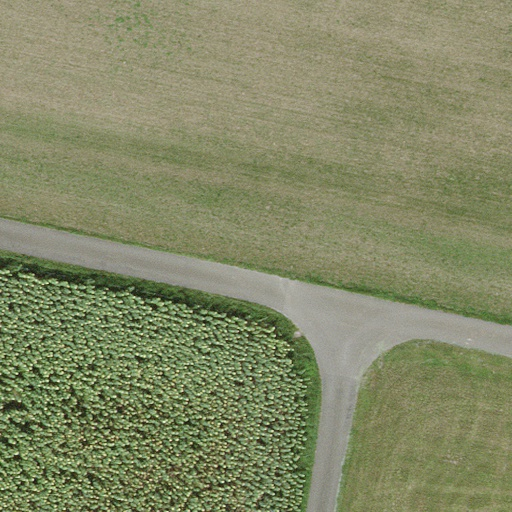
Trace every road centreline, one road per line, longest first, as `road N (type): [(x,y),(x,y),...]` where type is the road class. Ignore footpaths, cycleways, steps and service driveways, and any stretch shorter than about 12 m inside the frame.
road 1 (track): [(323,511),(355,311),(0,238)]
road 2 (track): [(511,345),(355,311)]
